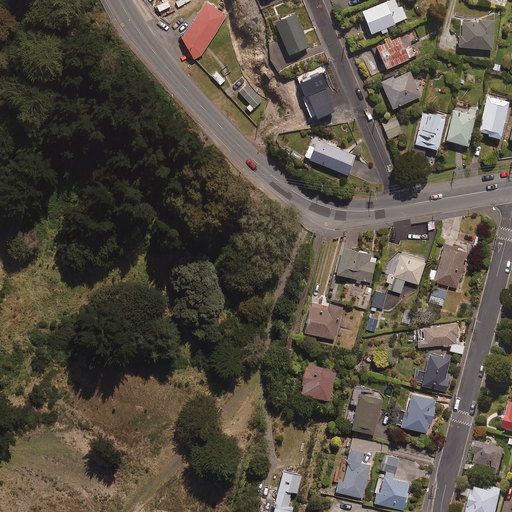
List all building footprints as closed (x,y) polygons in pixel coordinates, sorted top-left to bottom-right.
[(190,0),(177,0),(175,1),(179,9),(191,2),(190,0)] [(386,32),(385,29),(394,26),(393,24),(406,19),(401,6),(398,8),(394,0),(391,0),(361,12),(370,35),(379,31),(381,34),(386,32)] [(169,2),(157,8),(159,13),(171,7),(169,2)] [(183,38),(196,59),(201,55),(227,16),(207,3),(183,38)] [(308,47),(293,14),(273,23),(288,56),(308,47)] [(493,21),(478,20),(478,22),(461,21),(459,48),(491,50),(493,21)] [(406,32),(411,43),(421,39),(416,28),(406,32)] [(381,39),(383,44),(373,48),(383,70),(417,55),(412,46),(404,50),(398,37),(390,41),(388,36),(381,39)] [(225,80),(217,71),(212,76),(221,85),(225,80)] [(420,97),(409,71),(394,78),(393,76),(379,82),(391,109),(420,97)] [(262,101),(247,85),(239,92),(250,104),(247,107),(251,112),(262,101)] [(486,97),(477,133),(487,135),(486,137),(499,140),(509,103),(486,97)] [(477,111),(469,108),(467,114),(453,110),(444,141),(466,147),(477,111)] [(444,118),(421,113),(414,145),(437,151),(444,118)] [(396,118),(382,125),(388,140),(403,133),(396,118)] [(354,157),(317,141),(314,148),(309,146),(303,158),(345,177),(354,157)] [(442,244),(432,283),(456,290),(466,254),(455,251),(456,248),(442,244)] [(340,247),(334,276),(371,284),(376,260),(369,259),(370,253),(340,247)] [(400,294),(404,282),(418,287),(427,261),(399,252),(388,261),(384,274),(392,277),(387,290),(400,294)] [(432,288),(427,303),(441,307),(445,292),(432,288)] [(381,298),(372,296),(367,315),(375,318),(381,298)] [(309,301),(301,334),(334,341),(341,308),(309,301)] [(417,342),(418,349),(455,344),(454,336),(458,336),(456,323),(440,325),(440,328),(423,330),(424,341),(417,342)] [(464,349),(452,345),(450,352),(461,355),(464,349)] [(429,356),(421,386),(445,392),(449,373),(446,372),(450,356),(444,354),(443,360),(429,356)] [(301,387),(299,397),(330,404),(338,370),(318,366),(305,363),(299,387),(301,387)] [(409,394),(401,428),(426,434),(428,425),(431,426),(435,407),(433,406),(435,401),(409,394)] [(382,401),(357,395),(348,431),(373,437),(382,401)] [(511,402),(510,403),(502,433),(511,435),(511,402)] [(490,449),(476,446),(474,458),(475,459),(474,467),(487,470),(485,478),(496,480),(498,473),(499,474),(504,452),(495,450),(496,446),(491,445),(490,449)] [(337,481),(334,493),(361,499),(369,466),(360,464),(362,454),(349,451),(342,482),(337,481)] [(384,455),(379,470),(395,475),(399,459),(384,455)] [(301,475),(284,471),(273,511),(292,511),(294,508),(288,506),(291,492),(297,493),(301,475)] [(376,496),(374,504),(403,511),(407,494),(405,494),(407,485),(390,481),(391,476),(385,475),(380,497),(376,496)] [(496,511),(501,493),(490,490),(489,493),(484,492),(483,494),(475,492),(473,499),(470,499),(466,511),(496,511)]
